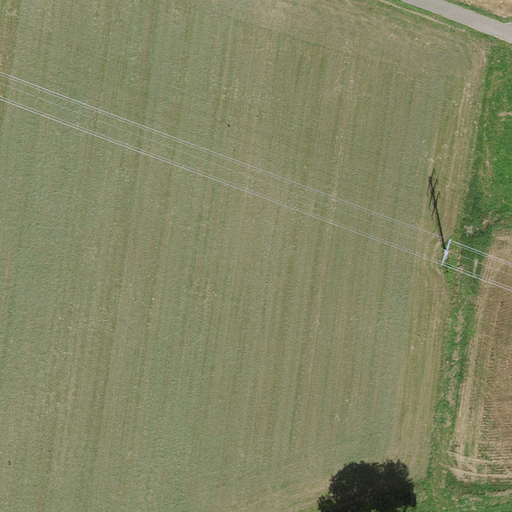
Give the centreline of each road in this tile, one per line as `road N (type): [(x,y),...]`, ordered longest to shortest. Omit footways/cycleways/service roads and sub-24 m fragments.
road 1 (track): [(445,511),(488,75),(511,42)]
road 2 (track): [(511,58),(366,0)]
